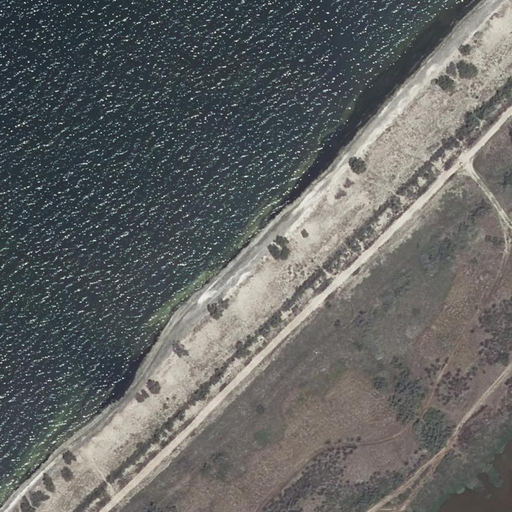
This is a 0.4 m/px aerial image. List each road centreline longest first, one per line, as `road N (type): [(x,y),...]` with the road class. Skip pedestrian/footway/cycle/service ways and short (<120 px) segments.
road 1 (track): [(103,511),(511,109)]
road 2 (track): [(502,212),(503,269),(420,416),(377,442),(314,453),(258,511)]
road 3 (track): [(369,511),(445,445),(511,359)]
